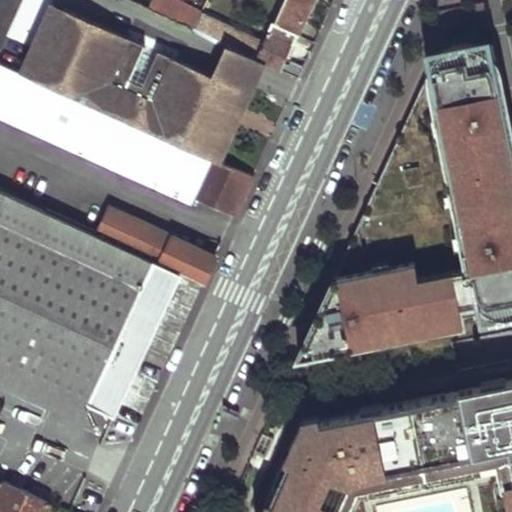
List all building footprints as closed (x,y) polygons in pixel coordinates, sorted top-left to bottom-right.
[(151,0),(149,7),(194,29),(195,27),(201,13),(202,10),(180,0),(151,0)] [(283,0),(274,23),(295,33),(309,0),(283,0)] [(47,2),(16,69),(221,163),(260,78),(268,61),(225,41),(217,59),(209,76),(47,2)] [(201,13),(195,27),(225,41),(257,55),(262,43),(201,13)] [(262,43),(257,55),(268,61),(286,69),(288,64),(279,59),(285,46),(291,49),(294,43),(291,42),(295,33),(274,23),(271,21),(262,43)] [(511,127),(501,72),(499,66),(496,60),(492,55),(487,50),(481,47),(476,45),(469,43),(462,43),(455,45),(449,47),(444,51),(438,56),(434,62),(427,78),(456,267),(415,275),(413,260),(336,276),(298,355),(511,311),(511,127)] [(0,62),(0,115),(192,203),(196,196),(235,214),(253,176),(221,163),(16,69),(0,62)] [(295,62),(291,72),(299,75),(304,65),(295,62)] [(427,78),(336,276),(413,260),(415,275),(456,267),(427,78)] [(0,187),(0,358),(116,412),(180,270),(99,233),(0,187)] [(113,206),(99,233),(180,270),(204,281),(217,254),(113,206)] [(116,412),(0,358),(0,380),(108,430),(116,412)] [(511,511),(511,378),(306,420),(265,511),(511,511)] [(263,432),(254,451),(266,456),(274,438),(263,432)] [(1,476),(0,477),(0,511),(45,511),(51,500),(3,477),(1,476)]
